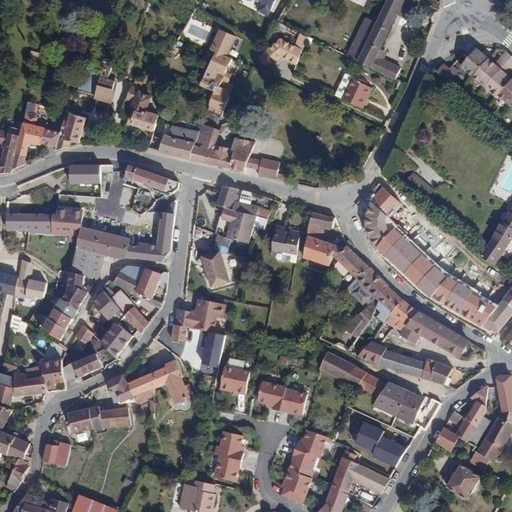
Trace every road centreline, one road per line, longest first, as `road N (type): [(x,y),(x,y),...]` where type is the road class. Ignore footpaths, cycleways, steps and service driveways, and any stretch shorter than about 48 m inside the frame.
road 1 (residential): [(179,270),(176,294),(119,368),(62,400),(39,437),(32,478),(7,511)]
road 2 (residential): [(348,199),(364,249),(421,307),(508,361)]
road 3 (tertiary): [(461,10),(448,15),(360,190),(348,199)]
road 4 (residential): [(383,511),(451,407),(508,361)]
road 5 (tertiary): [(190,168),(104,153),(56,160),(0,183)]
road 6 (tertiary): [(348,199),(325,201),(190,168)]
road 7 (residential): [(299,511),(260,492),(257,467),(270,433),(224,420)]
road 8 (residential): [(179,270),(110,266),(71,332)]
